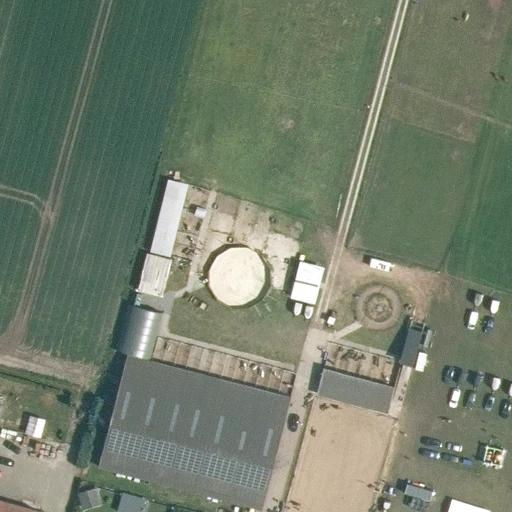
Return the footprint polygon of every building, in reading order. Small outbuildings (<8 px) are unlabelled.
[(192,183),(171,177),(152,248),(173,253),(192,183)] [(174,257),(149,251),(140,286),(165,292),(174,257)] [(327,267),(302,259),(292,294),(316,301),(327,267)] [(399,361),(413,364),(419,329),(405,326),(399,361)] [(130,350),(155,357),(161,337),(135,331),(130,350)] [(155,357),(130,350),(99,464),(260,507),(290,393),(155,357)] [(394,383),(328,365),(320,393),(386,411),(394,383)] [(100,466),(96,480),(140,493),(144,479),(100,466)] [(95,484),(80,490),(88,510),(103,504),(95,484)] [(116,508),(130,511),(138,511),(143,497),(121,491),(116,508)] [(38,511),(40,507),(0,496),(0,511),(38,511)]
